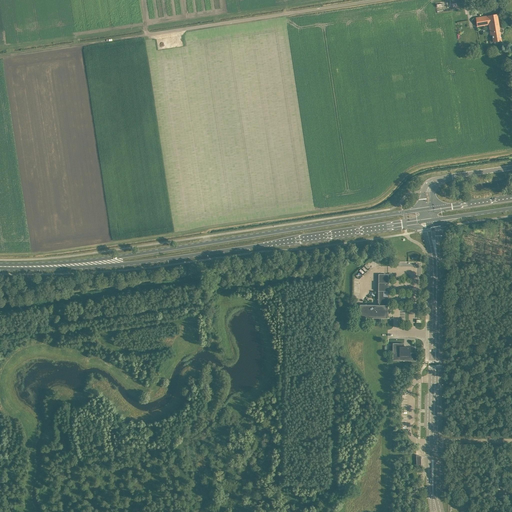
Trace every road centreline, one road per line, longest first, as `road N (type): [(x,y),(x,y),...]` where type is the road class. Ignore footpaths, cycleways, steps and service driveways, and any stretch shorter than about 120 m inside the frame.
road 1 (primary): [(424,208),(68,265)]
road 2 (primary): [(68,265),(408,222)]
road 3 (unclassified): [(434,511),(436,261)]
road 4 (unclassified): [(148,33),(377,0)]
